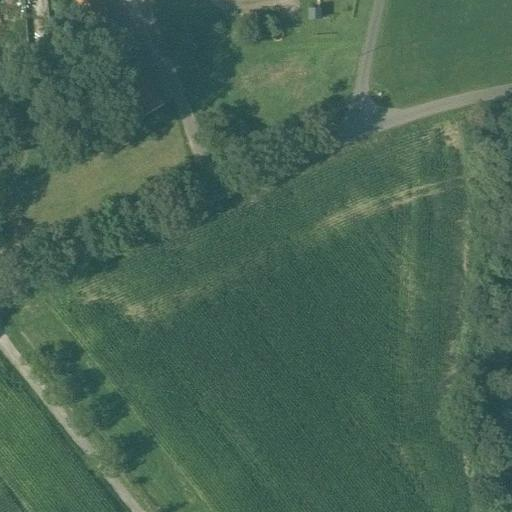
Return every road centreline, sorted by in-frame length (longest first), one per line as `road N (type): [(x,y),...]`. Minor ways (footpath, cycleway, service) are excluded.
road 1 (unclassified): [(0,298),(317,149),(403,117),(511,91)]
road 2 (unclassified): [(141,511),(0,334)]
